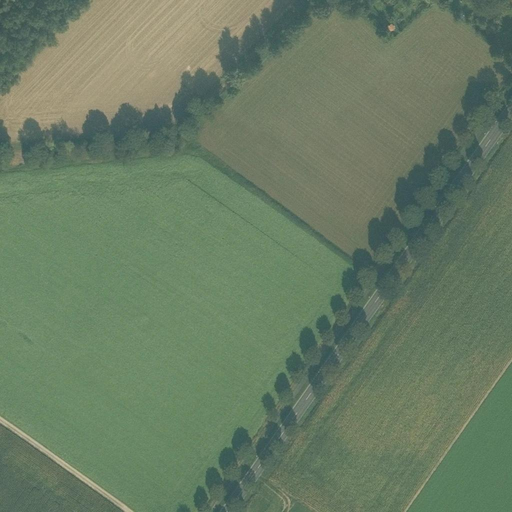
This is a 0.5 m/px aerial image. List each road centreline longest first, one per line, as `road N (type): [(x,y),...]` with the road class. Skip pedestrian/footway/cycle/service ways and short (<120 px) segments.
road 1 (tertiary): [(225,511),(511,104)]
road 2 (track): [(0,420),(128,511)]
